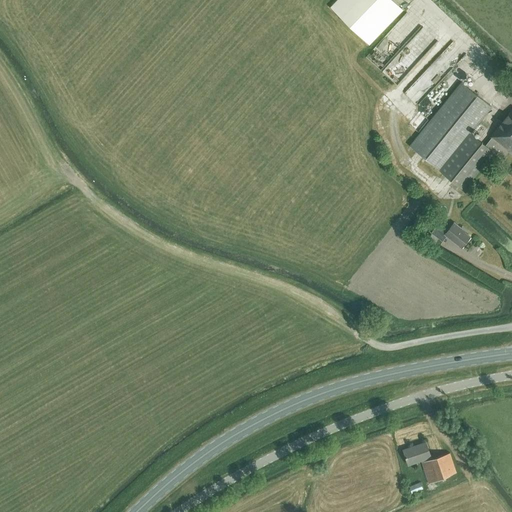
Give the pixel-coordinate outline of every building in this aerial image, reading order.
[(393,0),(338,0),(332,7),(371,44),(404,10),(393,0)] [(468,48),(456,38),(434,64),(446,74),(468,48)] [(382,67),(398,82),(412,67),(396,52),(382,67)] [(404,92),(418,104),(443,78),(429,65),(404,92)] [(485,145),(468,132),(489,106),(461,82),(409,146),(438,169),(463,190),(493,153),(502,160),(508,151),(511,154),(511,110),(491,137),(485,145)] [(470,237),(460,229),(460,228),(454,223),(448,230),(439,223),(431,233),(442,242),(446,236),(461,248),(470,237)] [(408,464),(421,460),(422,462),(425,461),(424,459),(431,457),(426,442),(403,450),(408,464)] [(449,452),(425,461),(422,462),(429,484),(445,477),(456,472),(449,452)] [(412,493),(423,489),(420,482),(409,486),(412,493)]
